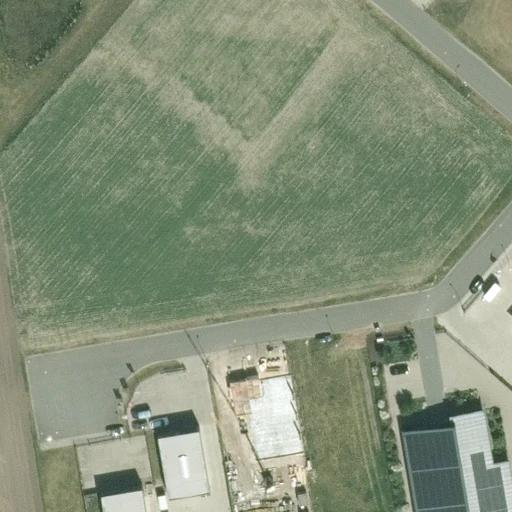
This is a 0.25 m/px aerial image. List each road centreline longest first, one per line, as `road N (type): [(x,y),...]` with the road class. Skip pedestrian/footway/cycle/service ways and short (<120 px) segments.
road 1 (unclassified): [(511,221),(439,301),(99,362),(76,377)]
road 2 (residential): [(511,111),(390,0)]
